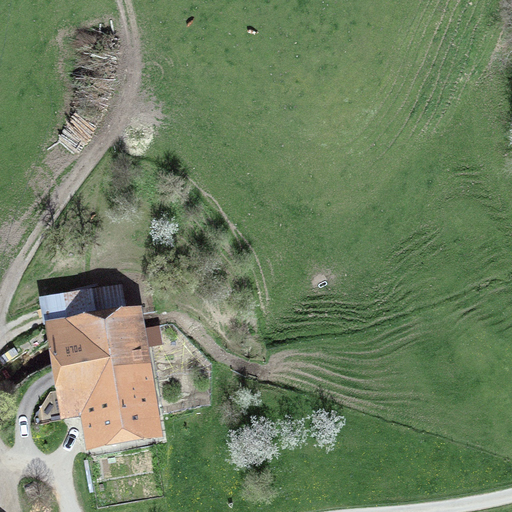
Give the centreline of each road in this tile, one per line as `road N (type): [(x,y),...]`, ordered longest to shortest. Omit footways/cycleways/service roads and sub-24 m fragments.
road 1 (track): [(0,316),(46,214),(125,102),(129,70),(117,0)]
road 2 (unclassified): [(72,511),(64,486),(31,457),(21,436),(24,408),(44,375)]
